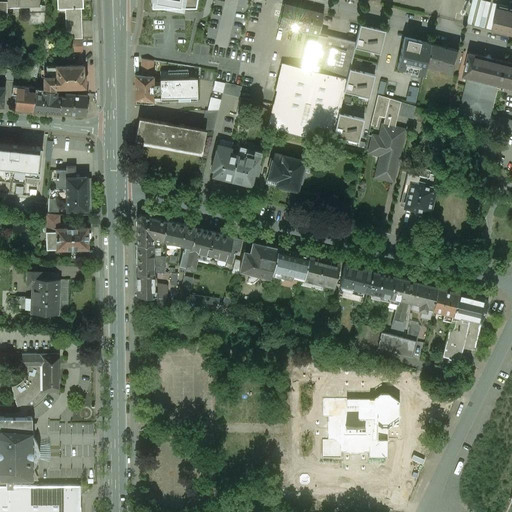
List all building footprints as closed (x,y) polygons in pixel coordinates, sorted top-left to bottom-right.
[(6,0),(7,2),(7,7),(29,6),(29,13),(29,19),(30,20),(32,22),(34,22),(44,22),(45,5),(41,5),(41,3),(40,3),(39,0),(6,0)] [(80,0),(57,0),(58,6),(65,6),(66,32),(82,31),(80,0)] [(151,0),(152,8),(170,8),(196,8),(197,0),(151,0)] [(511,7),(509,7),(499,4),(492,32),(511,36),(511,7)] [(323,15),(284,5),(279,25),(309,32),(319,34),(323,15)] [(355,43),(351,60),(382,67),(390,31),(360,24),(355,43)] [(355,43),(309,32),(300,67),(347,78),(355,43)] [(431,44),(405,37),(400,59),(426,66),(431,44)] [(459,50),(431,44),(426,66),(454,73),(459,50)] [(511,63),(469,53),(464,76),(468,77),(498,85),(511,88),(511,63)] [(154,61),(141,59),(141,73),(153,74),(154,61)] [(300,67),(282,63),(275,90),(277,90),(268,129),(331,143),(332,140),(338,113),(342,98),(347,78),(300,67)] [(83,64),(69,65),(56,66),(56,76),(46,76),(44,76),(44,89),(55,90),(55,86),(66,87),(66,88),(85,87),(85,75),(83,75),(83,64)] [(56,66),(46,66),(46,76),(56,76),(56,66)] [(188,70),(168,71),(168,79),(188,78),(188,70)] [(378,82),(348,74),(347,78),(342,98),(373,106),(378,82)] [(153,76),(135,75),(135,99),(160,101),(160,83),(153,83),(153,76)] [(498,85),(468,77),(460,112),(490,119),(498,85)] [(168,79),(160,79),(160,83),(160,101),(176,101),(176,103),(177,104),(179,103),(180,103),(181,102),(181,101),(182,100),(197,100),(197,78),(188,78),(168,79)] [(224,83),(215,81),(212,89),(222,92),(224,83)] [(242,87),(225,83),(222,94),(239,98),(242,87)] [(27,87),(12,85),(12,92),(15,93),(14,107),(33,109),(34,92),(27,91),(27,87)] [(407,95),(418,97),(420,87),(409,85),(407,95)] [(44,89),(41,88),(41,92),(34,92),(33,109),(56,111),(56,103),(57,103),(57,98),(57,95),(55,95),(55,90),(44,89)] [(87,95),(65,93),(65,97),(61,97),(60,111),(85,114),(87,95)] [(390,98),(378,94),(371,125),(377,126),(380,116),(385,118),(390,98)] [(251,101),(240,98),(236,114),(247,117),(251,101)] [(402,102),(390,98),(385,118),(380,138),(374,136),(371,147),(387,151),(383,165),(380,164),(377,177),(393,180),(405,130),(395,128),(402,102)] [(220,101),(210,99),(207,110),(218,110),(220,101)] [(434,113),(416,109),(413,121),(431,125),(434,113)] [(207,110),(205,111),(203,129),(206,130),(213,131),(219,110),(218,110),(207,110)] [(368,121),(338,113),(332,140),(362,147),(368,121)] [(203,129),(139,117),(135,139),(202,152),(206,130),(203,129)] [(507,119),(499,117),(496,129),(503,131),(507,119)] [(511,120),(507,119),(503,131),(511,133),(511,120)] [(43,148),(0,143),(0,172),(40,176),(43,148)] [(231,149),(218,145),(217,150),(216,150),(214,159),(216,160),(213,175),(232,180),(238,156),(230,154),(231,149)] [(255,152),(240,148),(238,156),(245,157),(245,156),(245,155),(253,156),(254,154),(254,155),(255,152)] [(304,161),(274,153),(273,159),(272,159),(267,178),(276,180),(275,185),(297,191),(299,182),(300,182),(300,181),(301,181),(301,180),(302,180),(302,179),(303,179),(304,178),(304,176),(305,175),(305,174),(304,173),(304,172),(303,171),(303,170),(302,169),(304,161)] [(245,157),(238,156),(232,180),(250,184),(253,173),(256,174),(257,169),(259,161),(259,160),(260,156),(254,155),(254,154),(253,156),(245,155),(245,156),(245,157)] [(67,167),(67,171),(56,171),(56,187),(66,187),(65,178),(75,177),(75,167),(67,167)] [(419,175),(408,173),(406,183),(411,184),(411,182),(416,184),(417,181),(418,181),(419,175)] [(438,180),(419,175),(418,181),(417,181),(416,184),(411,182),(411,184),(409,191),(408,191),(407,198),(405,208),(415,211),(417,211),(417,210),(429,213),(430,213),(438,180)] [(75,177),(65,178),(66,187),(66,210),(87,209),(87,208),(91,208),(90,178),(86,178),(86,177),(75,177)] [(59,196),(50,195),(48,214),(58,214),(59,196)] [(32,202),(31,211),(46,213),(46,203),(32,202)] [(88,227),(59,227),(59,215),(58,214),(48,214),(45,213),(46,249),(56,248),(56,249),(88,249),(88,227)] [(167,221),(139,214),(136,217),(136,244),(153,245),(153,239),(163,239),(167,221)] [(184,225),(177,223),(167,221),(163,239),(162,241),(166,241),(180,242),(180,245),(185,246),(179,270),(185,271),(186,266),(195,228),(185,225),(184,225)] [(212,232),(195,228),(186,266),(193,268),(196,255),(209,258),(210,255),(227,259),(232,237),(220,234),(221,233),(212,231),(212,232)] [(163,239),(153,239),(153,245),(153,256),(165,257),(166,241),(162,241),(163,239)] [(265,246),(251,242),(249,252),(244,251),(239,270),(245,272),(249,273),(259,275),(257,279),(261,282),(266,283),(269,282),(270,280),(272,273),(278,248),(265,245),(265,246)] [(153,245),(136,244),(137,271),(153,273),(153,256),(153,245)] [(299,253),(278,248),(272,273),(280,275),(291,278),(291,276),(302,279),(308,255),(299,253)] [(339,263),(308,255),(302,279),(324,284),(334,286),(334,285),(339,263)] [(165,257),(153,256),(153,273),(160,273),(164,272),(165,257)] [(373,271),(345,264),(340,285),(345,286),(363,290),(368,291),(373,271)] [(153,273),(137,271),(137,295),(154,298),(154,291),(154,286),(154,277),(153,277),(153,273)] [(396,276),(373,271),(368,291),(381,295),(379,300),(389,302),(396,276)] [(51,273),(27,272),(27,286),(32,286),(32,297),(31,313),(68,315),(69,279),(50,279),(51,273)] [(280,275),(272,273),(270,280),(279,282),(280,275)] [(416,281),(396,276),(389,302),(387,311),(389,311),(388,316),(403,320),(407,302),(410,303),(410,304),(411,304),(416,281)] [(438,286),(416,281),(411,304),(411,305),(419,307),(418,309),(426,311),(426,309),(432,310),(438,286)] [(334,286),(324,284),(323,289),(326,293),(330,294),(333,292),(335,286),(334,285),(334,286)] [(165,286),(154,286),(154,291),(154,298),(168,299),(168,289),(165,286)] [(363,290),(345,286),(342,297),(360,302),(363,290)] [(458,291),(438,286),(432,310),(444,313),(452,315),(458,291)] [(468,297),(464,296),(465,293),(463,293),(463,295),(458,294),(459,292),(458,291),(452,315),(469,319),(480,322),(480,321),(488,303),(486,298),(469,294),(468,297)] [(219,299),(180,292),(178,300),(219,306),(219,299)] [(32,297),(16,296),(16,312),(31,313),(32,297)] [(232,299),(224,297),(222,307),(230,309),(232,299)] [(444,313),(442,319),(450,321),(452,315),(444,313)] [(452,315),(450,321),(442,355),(459,359),(462,347),(469,319),(452,315)] [(469,319),(462,347),(473,350),(480,321),(480,322),(469,319)] [(415,341),(381,332),(377,347),(411,356),(415,341)] [(58,354),(37,354),(37,344),(22,344),(22,367),(27,367),(40,366),(41,392),(48,392),(59,391),(58,354)] [(17,384),(12,386),(17,406),(20,405),(20,412),(15,413),(8,413),(8,417),(27,417),(27,410),(31,408),(35,405),(39,402),(41,400),(44,397),(46,394),(48,392),(41,392),(40,366),(27,367),(26,374),(23,380),(17,384)] [(352,425),(355,432),(343,431),(347,440),(346,456),(333,454),(330,484),(344,485),(346,492),(348,492),(359,488),(387,490),(394,487),(395,475),(411,476),(413,453),(413,454),(416,421),(421,419),(414,400),(411,400),(411,395),(415,393),(416,387),(414,383),(361,378),(357,424),(352,425)] [(8,417),(0,416),(0,424),(32,425),(32,417),(27,417),(8,417)] [(32,425),(0,424),(0,485),(13,485),(13,479),(32,479),(32,469),(32,468),(34,466),(36,464),(37,461),(38,458),(39,456),(39,454),(39,451),(39,450),(39,448),(38,446),(38,444),(37,443),(36,441),(35,439),(32,435),(32,425)] [(293,474),(280,474),(280,494),(293,494),(293,474)] [(0,485),(0,511),(80,511),(80,485),(78,485),(13,485),(0,485)]
